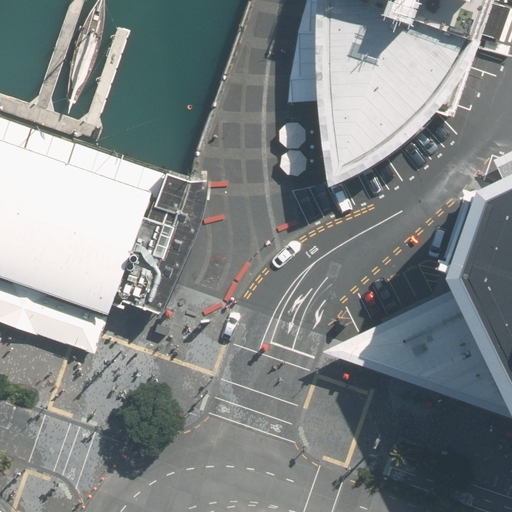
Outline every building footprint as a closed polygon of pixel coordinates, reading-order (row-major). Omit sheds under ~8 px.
[(333,171),(336,184),(374,166),(400,149),(424,128),(452,99),(485,38),(497,0),(323,0),(322,87),(324,123),(330,155),(333,171)] [(0,201),(129,244),(142,207),(149,189),(64,159),(72,137),(0,113),(0,201)] [(111,294),(159,311),(174,278),(193,236),(198,224),(201,213),(204,199),(205,189),(205,178),(188,178),(164,170),(156,192),(149,189),(142,207),(129,244),(111,294)] [(511,175),(487,188),(458,274),(462,285),(511,386),(511,175)] [(129,244),(0,201),(0,273),(106,310),(111,294),(129,244)] [(0,273),(0,319),(91,351),(106,310),(0,273)] [(351,338),(325,350),(511,415),(511,386),(462,285),(351,338)] [(156,325),(169,329),(171,322),(159,318),(156,325)]
